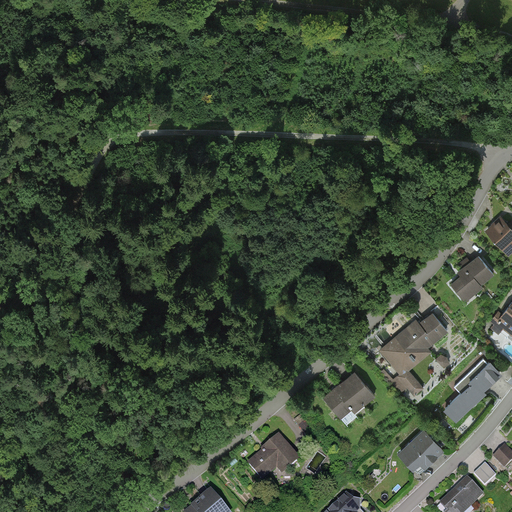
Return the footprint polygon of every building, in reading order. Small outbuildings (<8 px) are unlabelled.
[(511,233),(499,219),(485,232),(509,260),(511,256),(511,233)] [(447,283),(464,304),(496,279),(479,258),(447,283)] [(511,303),(494,327),(511,340),(511,303)] [(379,355),(399,379),(449,338),(429,313),(379,355)] [(446,371),(453,365),(443,354),(436,360),(446,371)] [(442,410),(456,425),(503,382),(488,367),(442,410)] [(355,376),(323,402),(344,427),(376,401),(355,376)] [(425,432),(397,457),(416,479),(444,454),(425,432)] [(279,440),(247,465),(265,486),(296,461),(279,440)] [(495,459),(506,470),(511,464),(511,454),(506,448),(495,459)] [(474,476),(484,487),(495,477),(486,466),(474,476)] [(438,511),(467,511),(484,497),(466,479),(435,509),(438,511)] [(231,511),(213,489),(184,511),(231,511)] [(365,511),(348,493),(326,511),(365,511)]
